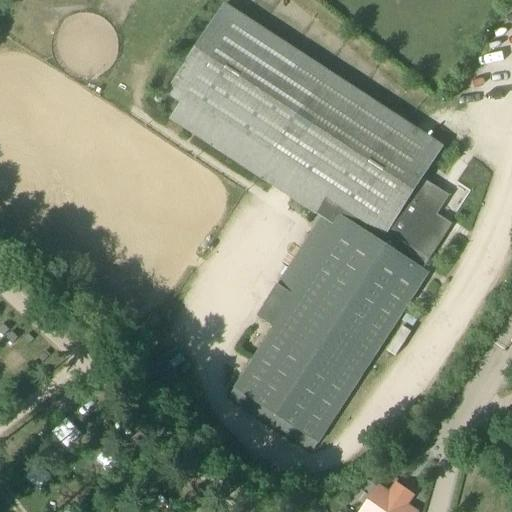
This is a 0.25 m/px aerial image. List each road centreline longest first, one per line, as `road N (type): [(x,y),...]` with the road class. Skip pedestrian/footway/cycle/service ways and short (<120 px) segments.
road 1 (track): [(253,511),(0,281)]
road 2 (residential): [(434,511),(469,391),(511,330)]
